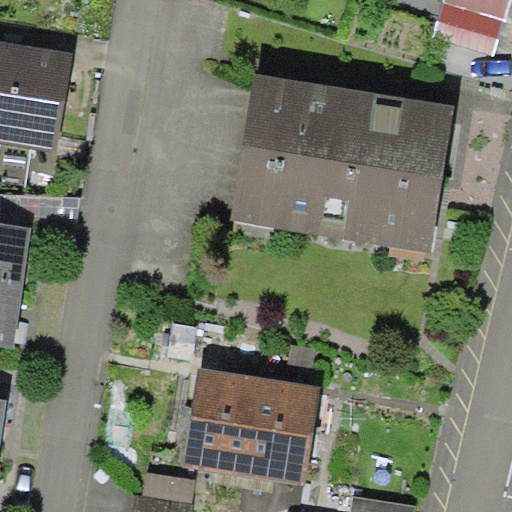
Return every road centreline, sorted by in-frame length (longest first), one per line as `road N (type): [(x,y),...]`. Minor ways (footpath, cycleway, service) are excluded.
road 1 (residential): [(160,0),(67,511)]
road 2 (residential): [(511,267),(453,511)]
